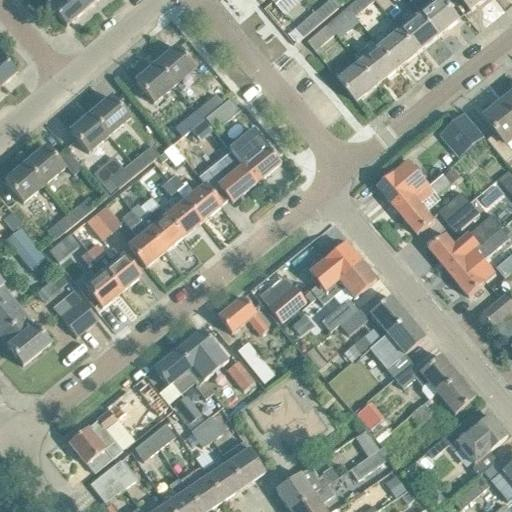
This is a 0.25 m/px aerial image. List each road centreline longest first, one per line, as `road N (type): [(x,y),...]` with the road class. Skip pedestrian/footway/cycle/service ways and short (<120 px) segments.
road 1 (residential): [(7,448),(322,192)]
road 2 (residential): [(511,416),(322,192)]
road 3 (residential): [(347,172),(202,0)]
road 4 (residential): [(347,172),(511,38)]
road 5 (unclassified): [(62,83),(162,0)]
